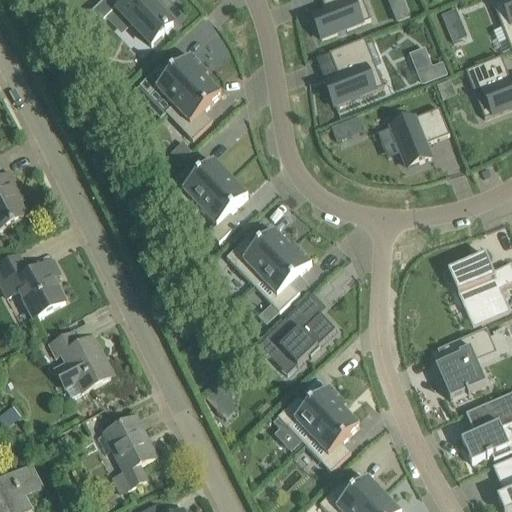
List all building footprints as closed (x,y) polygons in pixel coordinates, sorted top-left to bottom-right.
[(115,0),(107,0),(92,15),(102,25),(106,21),(116,11),(132,28),(152,49),(165,36),(166,37),(169,34),(168,33),(174,28),(161,15),(163,13),(150,0),(147,0),(147,1),(146,0),(132,0),(124,9),(115,0)] [(321,0),(326,13),(314,19),(323,43),(372,23),(362,0),(361,0),(354,3),(352,0),(321,0)] [(396,0),(401,11),(395,13),(399,25),(410,20),(402,0),(396,0)] [(511,0),(510,0),(494,7),(503,31),(511,28),(511,27),(511,53),(511,0)] [(457,13),(443,18),(448,32),(462,26),(457,13)] [(339,80),(326,85),(336,110),(384,90),(375,67),(381,65),(373,42),(366,45),(365,42),(329,56),(339,80)] [(161,70),(141,89),(150,99),(157,92),(173,109),(166,116),(168,117),(206,81),(209,78),(191,59),(170,79),(161,70)] [(501,60),(466,74),(468,78),(476,74),(484,95),(476,98),(485,122),(511,111),(511,83),(511,84),(501,60)] [(433,70),(418,76),(423,88),(448,78),(443,66),(433,70)] [(206,81),(168,117),(193,144),(213,125),(204,115),(222,98),(206,81)] [(451,84),(438,89),(444,104),(456,99),(451,84)] [(440,112),(392,131),(408,170),(432,162),(426,147),(451,139),(440,112)] [(347,126),(333,131),(339,145),(352,140),(347,126)] [(183,145),(169,159),(177,168),(192,154),(183,145)] [(113,166),(101,154),(92,163),(104,175),(113,166)] [(187,172),(167,191),(193,219),(231,183),(214,165),(196,182),(187,172)] [(0,235),(28,221),(13,194),(17,192),(10,178),(0,183),(0,235)] [(231,183),(193,219),(194,220),(201,213),(217,230),(210,237),(220,247),(240,227),(231,218),(249,201),(231,183)] [(248,242),(227,261),(254,289),(295,249),(291,252),(275,235),(257,252),(248,242)] [(295,249),(254,289),(280,316),(300,297),(291,287),(312,267),(295,249)] [(486,258),(448,274),(474,333),(511,316),(502,293),(511,288),(511,267),(494,275),(486,258)] [(67,306),(54,282),(56,282),(49,268),(27,280),(16,261),(0,269),(0,285),(8,301),(19,295),(35,323),(67,306)] [(298,311),(248,359),(258,369),(268,359),(275,365),(284,356),(298,370),(309,359),(312,361),(320,353),(318,350),(336,333),(321,318),(312,326),(298,311)] [(444,367),(436,370),(451,404),(487,388),(476,365),(497,356),(486,332),(438,354),(444,367)] [(75,336),(50,349),(57,362),(62,360),(66,367),(55,373),(66,394),(68,393),(73,402),(111,382),(101,362),(104,360),(94,341),(82,348),(75,336)] [(299,402),(279,421),(305,449),(347,409),(330,391),(308,411),(299,402)] [(217,394),(206,405),(216,415),(225,408),(224,402),(217,394)] [(475,438),(462,443),(473,468),(492,459),(495,464),(511,456),(511,454),(503,432),(511,428),(511,397),(466,417),(475,438)] [(347,409),(305,449),(332,476),(352,457),(343,447),(360,430),(344,413),(347,410),(347,409)] [(0,426),(2,428),(5,433),(21,420),(14,411),(0,421),(0,426)] [(138,421),(104,438),(113,455),(124,476),(132,493),(148,485),(141,470),(159,461),(138,421)] [(17,427),(7,435),(15,444),(25,437),(17,427)] [(57,444),(63,455),(75,449),(69,438),(57,444)] [(511,511),(511,462),(494,471),(503,492),(506,490),(509,496),(498,500),(503,511),(511,511)] [(31,470),(0,486),(0,511),(18,511),(15,505),(28,499),(42,491),(31,470)] [(341,489),(321,509),(324,511),(372,511),(385,500),(368,482),(351,499),(341,489)] [(397,511),(385,500),(372,511),(397,511)]
